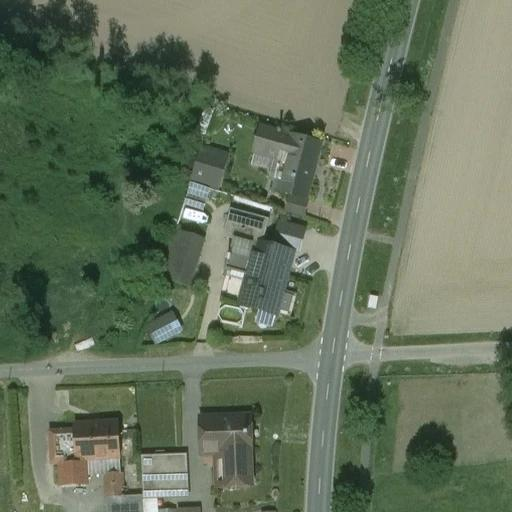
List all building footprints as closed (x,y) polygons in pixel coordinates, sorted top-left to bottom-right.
[(321,143),(261,128),(255,153),(287,161),(279,191),(306,199),(321,143)] [(216,158),(200,153),(191,181),(215,188),(223,161),(216,159),(216,158)] [(269,219),(230,209),(223,236),(233,239),(233,237),(258,244),(258,243),(263,244),(269,219)] [(306,227),(278,221),(273,245),(300,251),(306,227)] [(203,239),(175,231),(170,247),(198,255),(203,239)] [(263,244),(258,243),(258,244),(233,237),(233,239),(225,269),(249,276),(241,305),(276,315),(292,252),(263,244)] [(198,255),(170,247),(161,277),(189,286),(198,255)] [(172,315),(148,328),(155,342),(165,337),(168,340),(182,333),(172,315)] [(249,416),(201,418),(203,454),(225,453),(226,485),(251,484),(249,416)] [(118,423),(74,426),(74,432),(76,460),(85,459),(120,457),(118,423)] [(74,432),(51,433),(52,451),(59,450),(61,485),(86,484),(85,459),(76,460),(74,432)] [(177,454),(141,456),(143,496),(179,495),(177,454)] [(121,473),(106,474),(107,498),(122,497),(121,473)] [(122,497),(107,498),(107,511),(143,511),(143,496),(122,497)]
